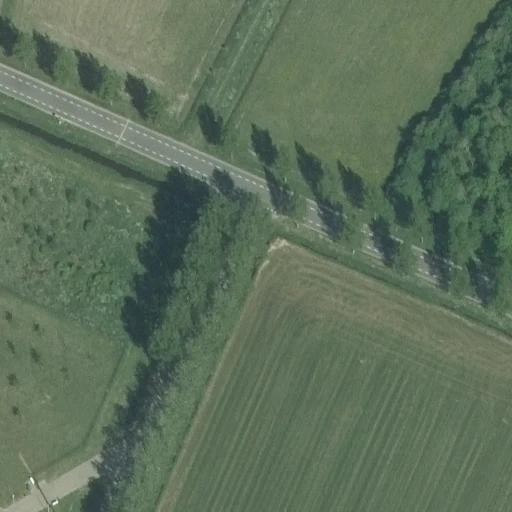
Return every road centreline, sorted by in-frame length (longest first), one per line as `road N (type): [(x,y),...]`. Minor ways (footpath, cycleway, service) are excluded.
road 1 (unclassified): [(115,511),(254,185)]
road 2 (tertiary): [(511,302),(254,185)]
road 3 (tertiary): [(254,185),(0,75)]
road 4 (track): [(186,156),(267,0)]
